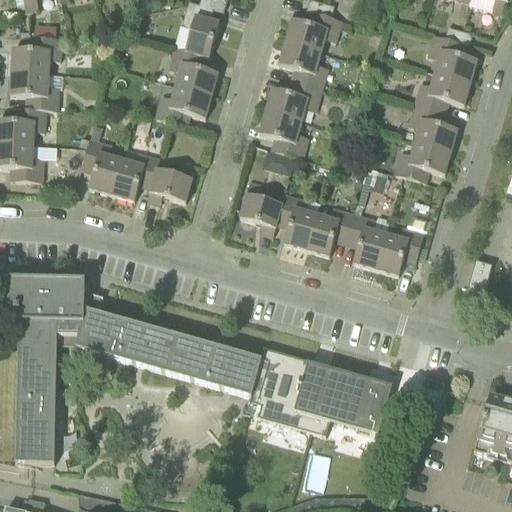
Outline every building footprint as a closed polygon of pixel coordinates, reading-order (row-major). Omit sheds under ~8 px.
[(23,0),(26,17),(38,14),(35,1),(42,0),(23,0)] [(199,9),(213,14),(224,17),(228,4),(213,0),(201,0),(199,9)] [(469,11),(492,17),(504,20),(509,0),(471,0),(469,8),(470,8),(469,11)] [(306,16),(316,19),(331,23),(335,11),(310,4),(306,16)] [(206,63),(209,64),(219,28),(210,25),(213,14),(199,9),(188,6),(181,31),(192,34),(185,57),(206,63)] [(292,25),(286,48),(321,58),(325,45),(335,48),(342,26),(331,23),(316,19),(313,31),(292,25)] [(35,29),(34,43),(56,44),(57,30),(35,29)] [(465,50),(469,51),(473,39),(448,32),(444,44),(465,50)] [(435,78),(471,89),(477,66),(461,61),(465,50),(444,44),(434,41),(428,62),(438,65),(435,78)] [(29,55),(13,54),(12,78),(49,80),(49,66),(60,67),(61,44),(56,44),(34,43),(29,43),(29,55)] [(286,48),(279,70),(294,75),(300,76),(297,88),(322,95),(328,74),(317,71),(321,58),(286,48)] [(212,102),(218,79),(202,74),(206,63),(185,57),(175,54),(169,75),(179,78),(176,91),(212,102)] [(12,78),(11,102),(26,102),(26,114),(26,115),(46,116),(58,117),(59,94),(48,94),(49,80),(12,78)] [(448,107),(464,111),(471,89),(435,78),(431,92),(420,89),(414,110),(445,119),(448,107)] [(272,94),(266,117),(302,127),(305,114),(316,117),(322,95),(297,88),(293,100),(287,98),(272,94)] [(189,120),(205,124),(212,102),(176,91),(172,105),(161,102),(155,123),(186,132),(189,120)] [(451,158),(458,135),(442,131),(445,119),(414,110),(408,132),(419,135),(415,148),(451,158)] [(13,126),(0,125),(0,149),(33,151),(34,137),(45,138),(46,116),(26,115),(26,114),(14,114),(13,126)] [(266,117),(259,140),(275,144),(271,156),(302,165),(308,143),(298,140),(302,127),(266,117)] [(89,194),(112,201),(122,165),(125,154),(90,144),(81,175),(94,179),(89,194)] [(429,176),(445,181),(451,158),(415,148),(411,161),(401,158),(395,180),(425,188),(429,176)] [(17,187),(43,188),(44,165),(32,165),(33,151),(0,149),(0,173),(17,174),(17,187)] [(122,165),(112,201),(135,207),(141,186),(152,189),(157,174),(159,164),(138,158),(135,168),(122,165)] [(186,208),(196,172),(183,168),(180,181),(157,174),(152,189),(150,198),(186,208)] [(383,198),(388,179),(367,173),(366,177),(373,179),(369,194),(383,198)] [(263,190),(250,187),(240,224),(276,234),(278,225),(282,210),(258,204),(263,190)] [(284,249),(307,256),(317,220),(303,216),(306,206),(284,200),(282,210),(278,225),(290,229),(284,249)] [(307,256),(330,262),(334,247),(346,250),(354,219),(333,213),(330,224),(317,220),(307,256)] [(358,253),(353,269),(376,275),(386,239),(373,236),(375,225),(354,219),(346,250),(358,253)] [(399,282),(405,261),(417,264),(424,239),(402,233),(399,243),(386,239),(376,275),(399,282)] [(485,297),(491,275),(492,270),(476,265),(468,293),(485,297)] [(65,286),(3,284),(2,330),(10,330),(10,327),(19,327),(16,469),(55,470),(57,352),(76,353),(250,402),(251,402),(261,365),(84,315),(85,286),(65,286)] [(378,440),(389,401),(392,391),(310,368),(310,367),(264,354),(261,365),(251,402),(250,402),(249,407),(261,411),(258,423),(326,442),(330,427),(378,440)] [(382,381),(388,367),(362,356),(356,370),(382,381)] [(511,406),(490,400),(474,458),(511,469),(511,406)]
